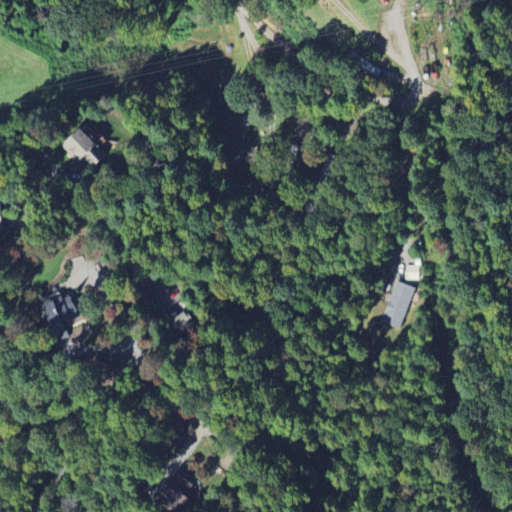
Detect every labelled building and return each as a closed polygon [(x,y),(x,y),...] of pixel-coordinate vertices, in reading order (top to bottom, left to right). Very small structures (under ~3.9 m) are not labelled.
[(84,158),(94,168),(107,156),(81,127),(62,145),(78,163),(84,158)] [(399,329),(414,288),(396,282),(381,322),(399,329)] [(43,306),(58,343),(70,337),(65,325),(78,319),(68,295),(43,306)] [(196,322),(186,309),(170,322),(180,335),(196,322)] [(176,511),(181,511),(199,490),(177,472),(158,497),(176,511)]
